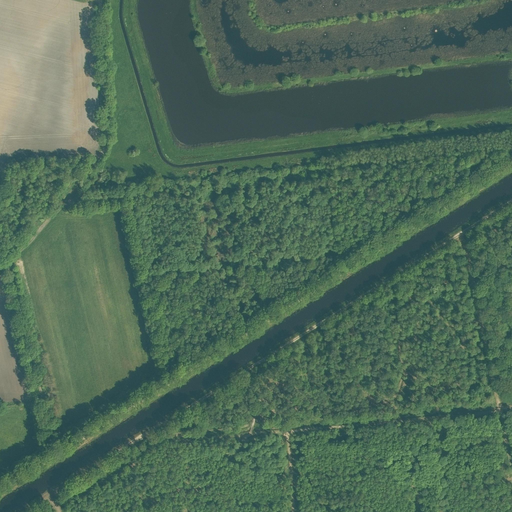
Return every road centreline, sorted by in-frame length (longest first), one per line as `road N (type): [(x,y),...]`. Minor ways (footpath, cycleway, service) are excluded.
road 1 (track): [(0,490),(511,165)]
road 2 (track): [(18,511),(511,201)]
road 3 (track): [(9,267),(103,149),(102,1)]
road 4 (track): [(292,511),(288,431),(443,417)]
road 5 (track): [(9,267),(51,451)]
road 6 (track): [(501,410),(462,234)]
road 7 (track): [(442,511),(443,417),(511,407)]
road 8 (track): [(288,431),(246,436),(179,511)]
